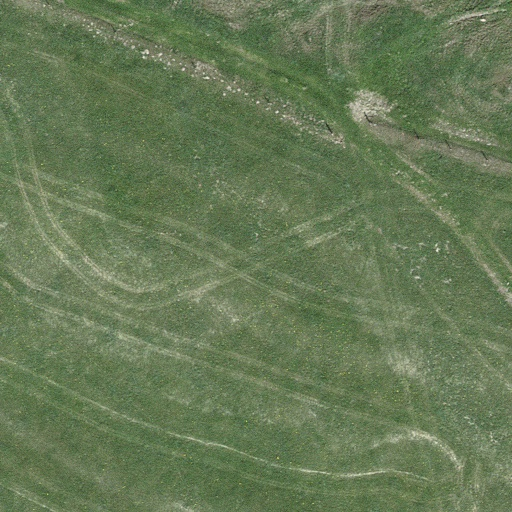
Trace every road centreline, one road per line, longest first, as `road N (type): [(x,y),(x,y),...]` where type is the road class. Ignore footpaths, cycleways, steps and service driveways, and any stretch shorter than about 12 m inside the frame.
road 1 (track): [(141,0),(511,146)]
road 2 (track): [(511,291),(367,129),(244,41)]
